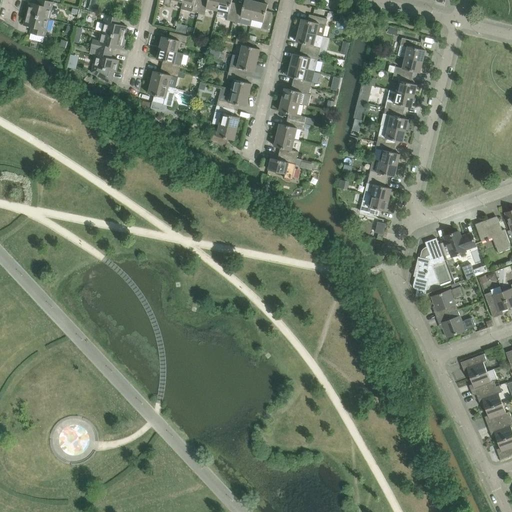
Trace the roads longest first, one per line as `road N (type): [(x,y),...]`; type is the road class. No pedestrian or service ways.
road 1 (residential): [(409,216),(456,22)]
road 2 (residential): [(250,160),(288,0)]
road 3 (residential): [(435,358),(398,276),(409,216)]
road 4 (residential): [(489,474),(435,358)]
